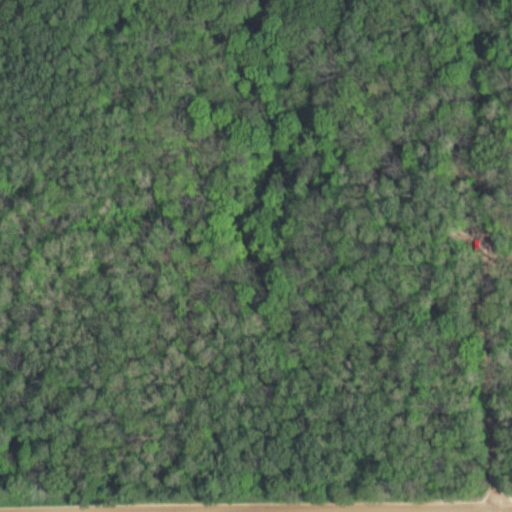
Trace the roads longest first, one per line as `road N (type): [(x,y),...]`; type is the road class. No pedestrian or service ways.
road 1 (residential): [(511,506),(0,509)]
road 2 (track): [(491,507),(470,0)]
